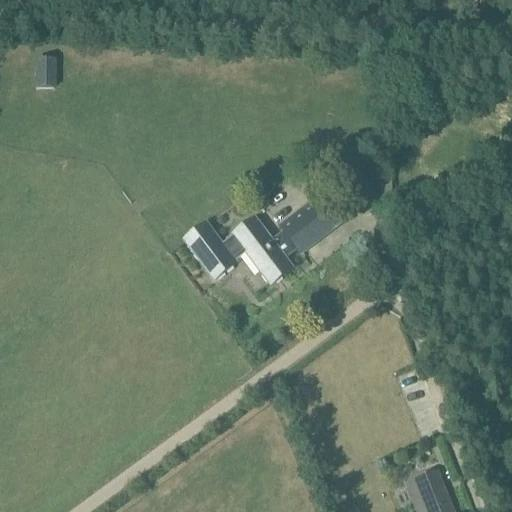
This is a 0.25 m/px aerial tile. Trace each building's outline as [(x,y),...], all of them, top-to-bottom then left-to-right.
[(35,59),(35,92),(55,92),(55,59),(35,59)] [(390,181),(368,181),(368,202),(390,202),(390,181)] [(282,235),(271,243),(255,221),(233,238),(234,239),(223,248),(206,227),(185,243),(214,283),(236,267),(233,264),(246,254),(273,290),(294,274),(286,262),(297,253),(300,258),(342,226),(319,195),(277,228),(282,235)] [(392,392),(418,454),(438,445),(412,383),(392,392)] [(452,511),(437,474),(405,486),(415,511),(452,511)]
